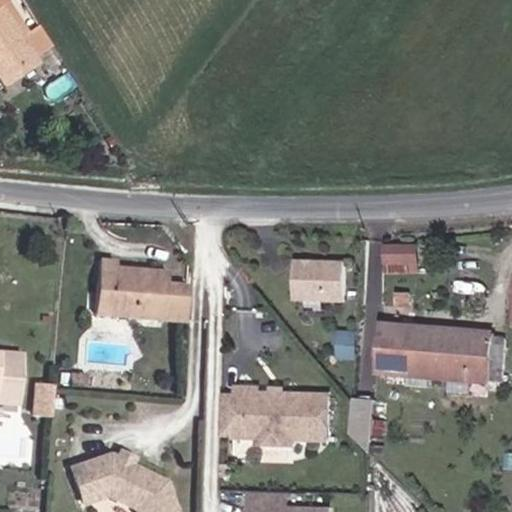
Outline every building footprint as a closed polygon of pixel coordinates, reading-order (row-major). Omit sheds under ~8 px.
[(0,81),(2,85),(32,66),(11,31),(6,34),(0,23),(0,81)] [(32,66),(53,53),(39,29),(28,38),(20,26),(11,31),(32,66)] [(0,93),(36,72),(32,66),(2,85),(0,81),(0,93)] [(424,272),(426,243),(391,241),(389,269),(424,272)] [(350,300),(352,262),(302,260),(300,297),(350,300)] [(165,320),(167,288),(167,274),(140,272),(140,278),(128,278),(127,272),(116,270),(116,264),(101,264),(97,316),(165,320)] [(188,322),(189,289),(167,288),(165,320),(188,322)] [(414,385),(481,389),(485,341),(438,339),(437,345),(416,343),(414,385)] [(485,341),(481,389),(491,389),(494,341),(485,341)] [(387,383),(414,385),(416,343),(389,342),(387,383)] [(0,394),(18,396),(23,355),(0,353),(0,394)] [(32,413),(53,415),(55,382),(34,381),(32,413)] [(17,406),(18,396),(0,394),(0,404),(11,405),(17,406)] [(239,405),(225,405),(224,441),(264,444),(275,451),(290,451),(301,445),(332,446),(334,402),(263,399),(258,395),(239,395),(239,405)] [(378,403),(359,402),(359,403),(356,441),(375,460),(378,403)] [(0,418),(9,420),(11,405),(0,404),(0,418)] [(163,511),(160,496),(106,463),(69,473),(79,511),(103,504),(114,511),(163,511)] [(289,511),(289,498),(252,497),(251,511),(289,511)]
